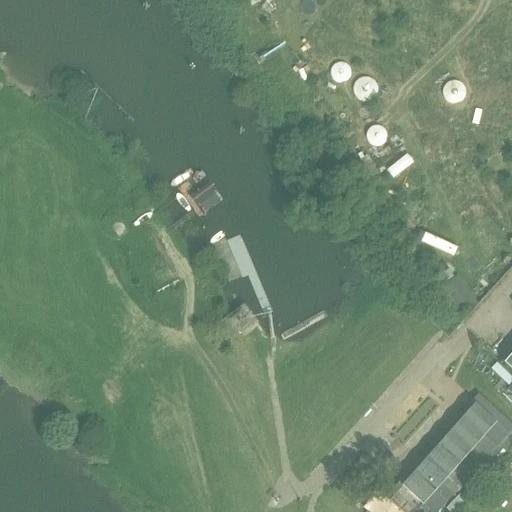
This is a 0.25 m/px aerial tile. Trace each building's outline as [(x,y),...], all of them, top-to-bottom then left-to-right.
[(153,110),(130,127),(180,192),(202,176),(153,110)] [(447,294),(461,315),(477,303),(463,282),(447,294)] [(511,346),(501,359),(511,368),(511,346)] [(511,424),(478,394),(404,477),(392,490),(416,511),(437,511),(471,474),(511,428),(511,424)] [(480,482),(511,447),(511,428),(471,474),(480,482)]
